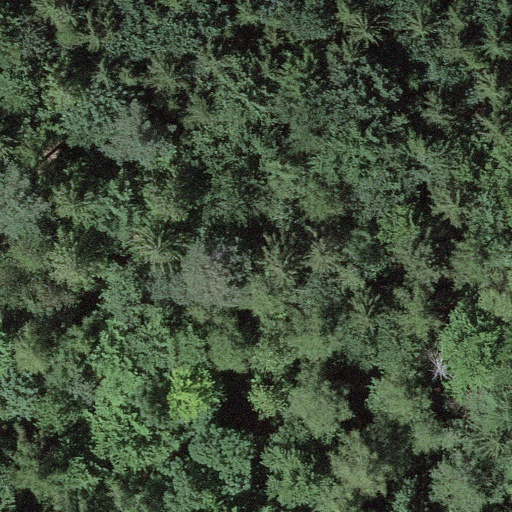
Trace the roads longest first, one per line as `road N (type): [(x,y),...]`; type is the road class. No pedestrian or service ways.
road 1 (track): [(34,396),(511,314)]
road 2 (track): [(0,381),(227,511)]
